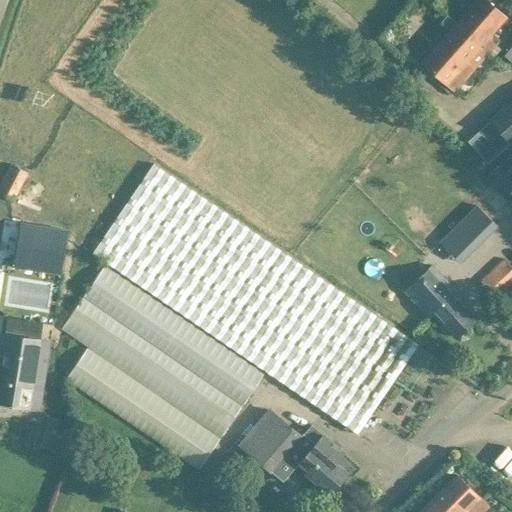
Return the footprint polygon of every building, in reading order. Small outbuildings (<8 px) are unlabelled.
[(486,54),(495,44),(488,37),(506,17),(486,0),(475,0),(455,23),(447,16),(440,23),(449,31),(421,62),(447,84),(447,83),(455,89),(475,67),(486,54)] [(511,41),(511,45),(503,55),(511,62),(511,37),(510,40),(511,41)] [(492,160),(511,143),(511,142),(511,99),(505,106),(490,119),(496,126),(477,143),(492,160)] [(496,167),(506,177),(511,183),(500,193),(511,205),(511,152),(496,167)] [(93,253),(341,422),(358,433),(418,344),(411,339),(402,333),(154,163),(116,219),(93,253)] [(11,164),(0,185),(0,194),(13,201),(28,173),(27,172),(11,164)] [(460,260),(468,253),(491,229),(496,225),(475,204),(448,233),(440,239),(460,260)] [(62,229),(19,222),(12,266),(60,274),(67,232),(67,230),(62,229)] [(480,280),(491,292),(511,272),(511,266),(504,259),(480,280)] [(86,346),(64,379),(197,469),(263,372),(104,265),(61,329),(86,346)] [(459,295),(432,266),(405,291),(429,316),(433,312),(455,337),(474,319),(456,298),(459,295)] [(4,352),(0,389),(0,400),(40,407),(43,386),(49,339),(40,338),(24,336),(4,334),(2,352),(4,352)] [(346,472),(334,462),(343,452),(321,434),(314,442),(303,433),(300,436),(269,409),(239,444),(282,481),(296,465),(329,493),(346,472)] [(64,420),(48,415),(40,448),(55,452),(64,420)] [(87,456),(83,472),(100,477),(104,460),(87,456)] [(463,511),(465,511),(481,511),(487,507),(456,475),(418,511),(463,511)]
